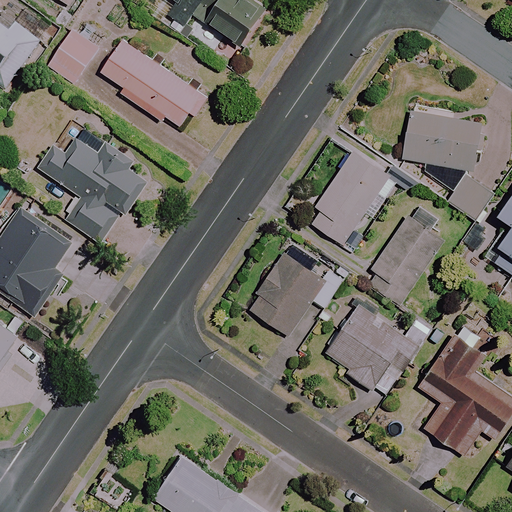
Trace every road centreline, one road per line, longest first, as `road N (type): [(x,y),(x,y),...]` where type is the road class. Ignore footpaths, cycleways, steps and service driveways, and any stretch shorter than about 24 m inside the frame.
road 1 (residential): [(142,326),(365,0)]
road 2 (residential): [(411,511),(142,326)]
road 3 (residential): [(21,502),(142,326)]
road 4 (residential): [(511,68),(411,0)]
